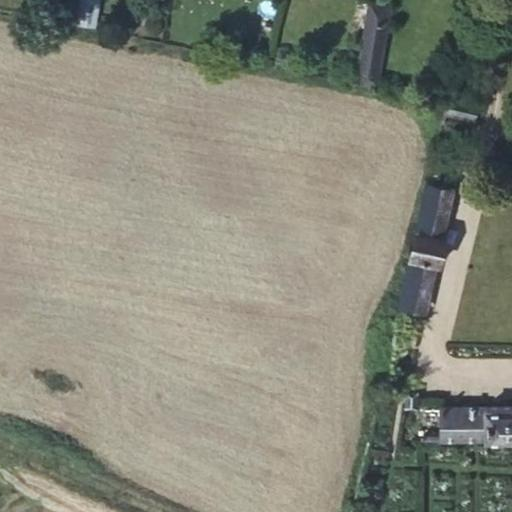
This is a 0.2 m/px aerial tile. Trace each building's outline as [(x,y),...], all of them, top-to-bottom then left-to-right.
[(71,0),(70,21),(96,23),(98,0),(71,0)] [(377,85),(389,5),(370,2),(357,82),(377,85)] [(476,119),(478,105),(447,99),(447,102),(444,112),(476,119)] [(440,234),(451,188),(427,183),(402,303),(424,308),(434,261),(438,262),(444,235),(440,234)] [(417,406),(418,391),(409,390),(409,406),(417,406)] [(511,436),(511,405),(441,406),(441,438),(511,436)]
